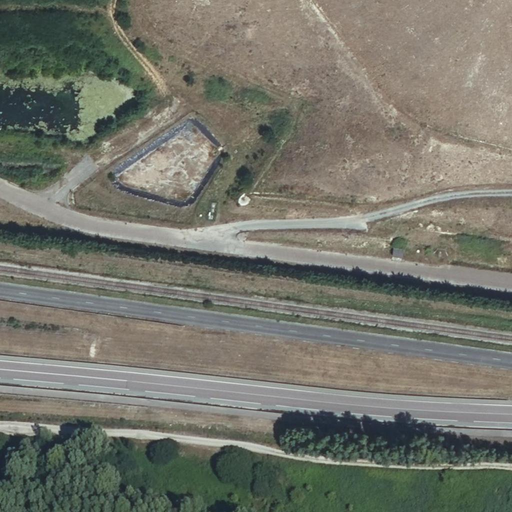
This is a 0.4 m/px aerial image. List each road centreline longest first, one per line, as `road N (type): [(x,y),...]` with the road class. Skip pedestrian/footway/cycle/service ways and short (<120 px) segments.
road 1 (tertiary): [(0,368),(511,414)]
road 2 (track): [(511,469),(0,431)]
